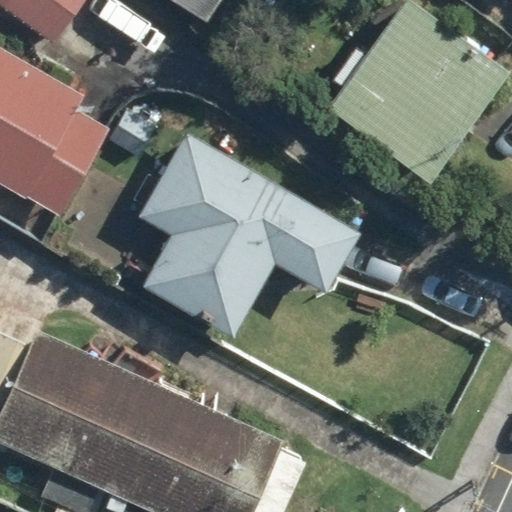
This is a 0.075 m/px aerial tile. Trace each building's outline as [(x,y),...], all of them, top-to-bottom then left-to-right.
[(6,0),(55,38),(85,0),(6,0)] [(162,0),(198,24),(214,0),(162,0)] [(343,80),(331,98),(435,172),(511,62),(511,54),(434,0),(398,0),(369,43),(360,36),(334,74),(343,80)] [(0,173),(65,208),(114,118),(84,102),(93,86),(0,36),(0,173)] [(167,243),(147,284),(240,329),(271,267),(332,297),(342,277),(353,282),(364,260),(354,255),(365,232),(182,142),(139,229),(167,243)] [(288,429),(38,322),(0,411),(0,436),(57,461),(35,511),(278,511),(305,451),(283,441),(288,429)]
